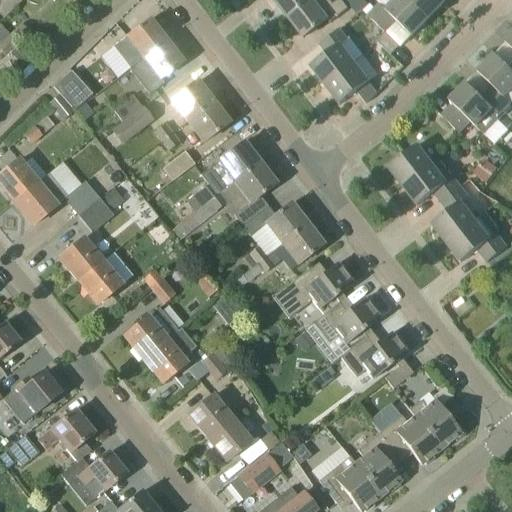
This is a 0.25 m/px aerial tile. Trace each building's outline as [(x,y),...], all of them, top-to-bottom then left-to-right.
[(0,0),(0,9),(2,12),(14,0),(0,0)] [(273,0),(289,20),(313,2),(312,0),(273,0)] [(313,2),(289,20),(304,39),(327,21),(329,25),(349,10),(340,0),(339,0),(333,5),(329,0),(312,0),(313,2)] [(364,0),(349,0),(357,9),(366,2),(364,0)] [(394,0),(385,10),(379,6),(368,17),(385,34),(396,23),(412,37),(428,20),(407,0),(394,0)] [(407,0),(428,20),(445,3),(442,0),(407,0)] [(143,61),(166,43),(149,21),(126,39),(143,60),(143,61)] [(10,38),(17,45),(28,33),(22,27),(10,38)] [(325,87),(354,64),(340,46),(347,41),(339,31),(320,45),(328,55),(311,68),(325,87)] [(385,34),(377,42),(391,56),(399,48),(385,34)] [(0,51),(5,57),(17,45),(10,38),(0,48),(0,51)] [(152,88),(160,82),(183,64),(166,43),(143,61),(143,60),(136,65),(137,66),(123,76),(129,84),(142,75),(152,88)] [(511,68),(510,70),(494,56),(477,73),(493,88),(504,99),(511,90),(511,68)] [(377,94),(354,64),(325,87),(340,106),(357,93),(366,105),(377,94)] [(74,112),(92,96),(71,73),(53,89),(74,112)] [(187,123),(212,103),(197,83),(171,103),(187,123)] [(493,88),(482,99),(466,85),(457,95),(453,94),(449,98),(450,101),(449,102),(453,106),(470,123),(484,137),(485,136),(498,122),(497,118),(510,105),(504,99),(493,88)] [(123,125),(142,110),(132,97),(113,112),(123,125)] [(63,121),(72,113),(59,98),(50,106),(63,121)] [(212,103),(187,123),(203,144),(229,125),(212,103)] [(459,134),(470,123),(453,106),(441,117),(459,134)] [(123,125),(112,134),(122,146),(151,123),(142,110),(123,125)] [(24,137),(32,146),(55,127),(47,118),(24,137)] [(161,143),(172,134),(165,126),(154,134),(161,143)] [(161,143),(168,152),(179,143),(172,134),(161,143)] [(232,185),(260,164),(244,144),(218,164),(200,177),(208,188),(186,203),(194,214),(215,198),(232,185)] [(403,188),(432,166),(417,146),(388,169),(403,188)] [(184,154),(162,170),(172,183),(194,167),(184,154)] [(439,160),(432,166),(403,188),(417,207),(434,194),(441,203),(460,189),(453,179),(439,160)] [(486,184),(497,170),(484,160),(473,174),(486,184)] [(0,189),(13,205),(38,184),(19,161),(0,176),(0,189)] [(232,185),(248,207),(234,217),(242,227),(267,208),(260,198),(276,186),(260,164),(232,185)] [(57,207),(56,206),(66,198),(48,176),(38,185),(38,184),(13,205),(32,228),(57,207)] [(79,217),(98,200),(84,184),(65,200),(79,217)] [(446,245),(475,222),(461,203),(468,198),(460,189),(441,203),(448,213),(432,226),(446,245)] [(110,194),(100,202),(109,214),(120,206),(110,194)] [(425,204),(433,216),(444,208),(436,196),(425,204)] [(176,229),(172,232),(179,242),(224,208),(215,198),(194,214),(194,215),(181,225),(176,229)] [(93,234),(113,218),(109,214),(100,202),(98,200),(79,217),(93,234)] [(265,227),(280,248),(307,227),(291,205),(275,217),(267,208),(242,227),(250,238),(251,239),(265,227)] [(506,249),(496,236),(499,230),(486,213),(475,222),(446,245),(461,264),(478,251),(487,263),(506,249)] [(242,278),(246,285),(281,261),(290,273),(297,267),(323,247),(307,227),(280,248),(266,258),(243,276),(241,277),(242,278)] [(78,284),(103,263),(84,240),(59,260),(78,284)] [(235,265),(243,276),(266,258),(259,249),(235,265)] [(103,263),(78,284),(97,307),(122,286),(103,263)] [(312,302),(319,311),(352,285),(346,277),(348,275),(341,267),(339,268),(337,266),(320,279),(312,269),(284,289),(300,311),(302,310),(312,302)] [(162,280),(154,271),(143,281),(150,290),(162,280)] [(242,278),(235,283),(240,289),(246,285),(242,278)] [(175,296),(162,280),(150,290),(163,306),(175,296)] [(338,337),(345,346),(379,320),(373,312),(375,310),(368,301),(366,303),(364,300),(347,314),(339,304),(313,324),(329,344),(338,337)] [(143,362),(180,331),(161,308),(124,339),(143,362)] [(4,324),(0,327),(0,360),(20,344),(4,324)] [(180,331),(143,362),(162,385),(187,364),(182,358),(196,347),(181,330),(180,331)] [(302,351),(312,342),(305,333),(294,341),(302,351)] [(406,355),(400,346),(402,345),(395,336),(393,338),(391,335),(374,349),(366,339),(340,359),(356,379),(365,372),(372,381),(406,355)] [(222,353),(219,349),(201,364),(209,373),(226,360),(222,353)] [(233,369),(230,365),(226,360),(209,373),(216,382),(227,374),(233,369)] [(412,375),(404,365),(385,381),(393,391),(412,375)] [(329,367),(325,370),(330,377),(334,373),(329,367)] [(25,423),(35,415),(61,394),(44,374),(31,385),(27,380),(15,390),(16,391),(3,402),(12,412),(15,410),(25,423)] [(207,440),(232,420),(213,396),(188,417),(207,440)] [(456,429),(440,409),(434,402),(426,409),(420,403),(409,411),(441,451),(454,441),(456,443),(464,436),(458,428),(456,429)] [(433,458),(441,451),(409,411),(409,412),(414,418),(406,425),(401,418),(379,435),(397,458),(408,450),(421,467),(424,465),(425,467),(434,460),(433,458)] [(81,461),(91,453),(84,443),(94,435),(75,412),(38,442),(46,451),(59,441),(77,463),(77,464),(81,461)] [(232,420),(207,440),(226,463),(251,443),(232,420)] [(270,451),(278,444),(271,435),(260,443),(267,453),(270,451)] [(387,466),(397,458),(379,435),(358,452),(363,459),(354,465),(381,499),(389,492),(391,494),(400,487),(398,485),(401,483),(387,466)] [(8,452),(21,468),(38,455),(25,438),(8,452)] [(311,470),(319,480),(351,459),(343,448),(311,470)] [(68,487),(78,479),(96,500),(127,475),(109,453),(89,470),(81,461),(77,464),(77,463),(60,477),(68,487)] [(266,457),(239,478),(229,486),(242,502),(279,473),(266,457)] [(381,499),(354,465),(346,472),(341,465),(319,483),(336,506),(347,497),(359,511),(368,511),(374,508),(372,506),(381,499)] [(8,471),(0,477),(0,503),(6,511),(21,511),(32,505),(8,471)] [(261,511),(315,511),(302,495),(298,498),(290,489),(261,511)] [(112,504),(111,503),(100,511),(156,511),(141,494),(118,511),(117,511),(111,504),(112,504)]
